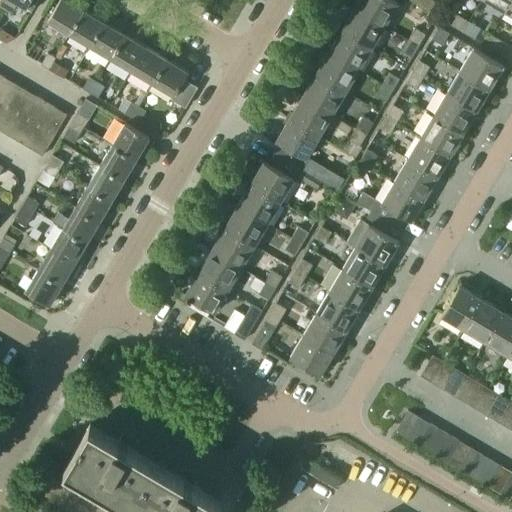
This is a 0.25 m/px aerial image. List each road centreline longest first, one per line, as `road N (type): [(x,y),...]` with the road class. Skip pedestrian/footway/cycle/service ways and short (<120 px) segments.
road 1 (residential): [(100,300),(244,58)]
road 2 (residential): [(101,402),(226,474),(272,405)]
road 3 (residential): [(336,422),(444,247)]
road 4 (residential): [(272,405),(100,300)]
road 5 (residential): [(484,511),(336,422)]
road 6 (residential): [(0,472),(63,362)]
